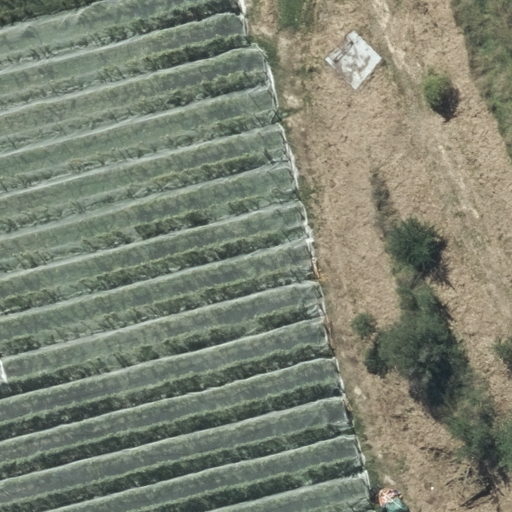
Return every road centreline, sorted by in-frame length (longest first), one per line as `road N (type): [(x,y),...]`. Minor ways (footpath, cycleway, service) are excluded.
road 1 (track): [(308,0),(301,46),(318,246),(357,378)]
road 2 (track): [(511,300),(416,0)]
